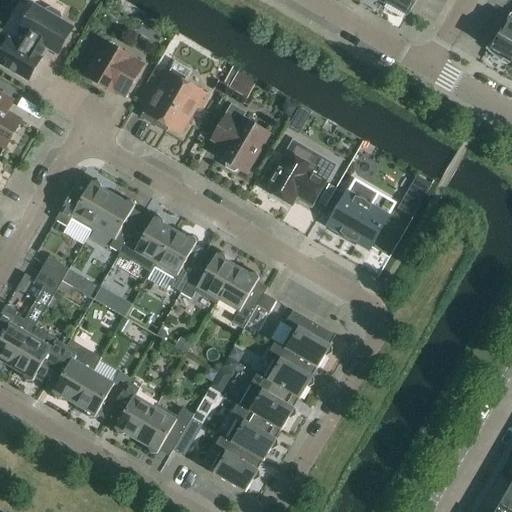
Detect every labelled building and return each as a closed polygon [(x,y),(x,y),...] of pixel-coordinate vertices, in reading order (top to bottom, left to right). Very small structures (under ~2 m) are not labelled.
[(389,0),(387,4),(399,12),(401,9),(410,14),(417,0),(389,0)] [(10,40),(0,56),(0,64),(29,81),(42,59),(40,58),(46,47),(58,55),(73,29),(61,21),(62,18),(61,13),(52,8),(47,9),(45,12),(35,7),(20,33),(22,34),(16,44),(10,40)] [(499,36),(487,50),(488,50),(501,62),(505,58),(511,61),(511,15),(499,36)] [(107,43),(86,77),(108,90),(109,88),(126,97),(144,67),(132,60),(133,59),(107,43)] [(168,73),(141,119),(155,127),(158,122),(182,136),(198,108),(202,110),(209,97),(184,82),(190,72),(174,62),(168,73)] [(239,73),(230,88),(248,98),(257,83),(239,73)] [(220,81),(214,91),(223,96),(229,86),(220,81)] [(0,146),(6,149),(22,121),(8,113),(15,101),(0,92),(0,146)] [(232,106),(212,141),(224,148),(218,158),(227,163),(226,168),(235,173),(239,170),(247,175),(271,135),(243,119),(246,114),(232,106)] [(288,153),(266,191),(292,207),(298,197),(313,206),(327,182),(333,171),(332,167),(296,146),(291,148),(288,153)] [(418,178),(400,209),(414,217),(432,186),(418,178)] [(77,185),(56,221),(68,228),(72,220),(93,232),(95,229),(95,228),(113,196),(102,189),(102,188),(99,182),(93,182),(88,191),(77,185)] [(348,193),(328,227),(370,251),(390,217),(371,206),(374,202),(368,196),(360,194),(358,198),(348,193)] [(113,196),(95,228),(95,229),(115,240),(110,248),(120,254),(121,254),(140,221),(131,216),(135,207),(132,202),(126,202),(125,203),(113,196)] [(120,254),(119,256),(130,262),(131,261),(151,273),(154,268),(155,268),(176,232),(164,225),(165,224),(161,219),(155,219),(150,227),(140,221),(121,254),(120,254)] [(176,232),(155,268),(175,280),(171,288),(181,294),(203,258),(193,252),(198,244),(195,238),(188,238),(188,239),(176,232)] [(203,258),(181,294),(192,301),(197,293),(218,305),(220,301),(219,301),(238,269),(226,262),(227,261),(224,255),(217,255),(213,263),(203,258)] [(49,258),(42,270),(63,282),(70,270),(49,258)] [(238,269),(219,301),(220,301),(239,313),(233,324),(244,331),(259,307),(266,295),(264,293),(255,288),(260,280),(257,274),(251,274),(250,275),(238,269)] [(42,270),(35,282),(45,288),(56,294),(63,282),(42,270)] [(70,270),(63,282),(73,288),(80,276),(70,270)] [(63,282),(56,294),(66,300),(73,288),(63,282)] [(7,307),(0,317),(0,363),(1,362),(13,369),(32,337),(37,327),(56,294),(45,288),(26,320),(17,315),(18,313),(7,307)] [(266,295),(259,307),(270,313),(277,302),(266,295)] [(284,348),(283,348),(312,365),(319,370),(326,357),(327,358),(333,354),(333,348),(324,343),(330,333),(294,312),(286,325),(294,330),(284,348)] [(126,335),(133,323),(126,319),(119,330),(126,335)] [(32,337),(13,369),(25,376),(24,377),(27,382),(34,382),(38,374),(48,380),(67,347),(57,341),(58,340),(37,327),(32,337)] [(162,328),(158,336),(166,341),(171,333),(162,328)] [(157,340),(151,351),(159,355),(165,345),(157,340)] [(266,379),(265,379),(294,396),(293,396),(301,401),(308,388),(309,389),(315,386),(315,379),(306,374),(312,365),(283,348),(284,348),(276,343),(268,357),(276,361),(266,379)] [(67,347),(48,380),(58,386),(53,394),(56,399),(63,399),(63,398),(75,405),(94,373),(74,361),(78,353),(67,347)] [(235,347),(229,358),(239,364),(245,353),(235,347)] [(229,358),(223,368),(233,374),(239,364),(229,358)] [(209,367),(203,377),(214,383),(220,373),(209,367)] [(94,373),(75,405),(87,412),(86,413),(89,419),(96,419),(101,410),(110,416),(132,380),(121,373),(114,385),(94,373)] [(251,385),(240,405),(248,410),(247,411),(276,427),(275,428),(283,432),(290,419),(291,420),(297,417),(297,410),(288,406),(293,396),(294,396),(265,379),(266,379),(258,374),(251,385)] [(132,380),(110,416),(120,422),(115,430),(118,436),(125,436),(126,435),(137,441),(156,409),(155,409),(136,397),(143,386),(132,380)] [(228,440),(228,441),(258,458),(257,459),(265,463),(272,450),(273,451),(279,448),(279,441),(270,437),(275,428),(276,427),(247,411),(248,410),(240,405),(238,404),(231,416),(240,420),(228,440)] [(156,409),(137,441),(149,448),(148,449),(152,455),(158,455),(163,447),(173,453),(193,420),(195,416),(183,410),(178,418),(157,405),(155,409),(156,409)] [(195,416),(193,420),(203,425),(208,416),(198,411),(195,416)] [(222,455),(211,473),(246,494),(254,482),(255,482),(260,479),(260,473),(252,468),(257,459),(258,458),(228,441),(228,440),(222,437),(214,450),(222,455)]
